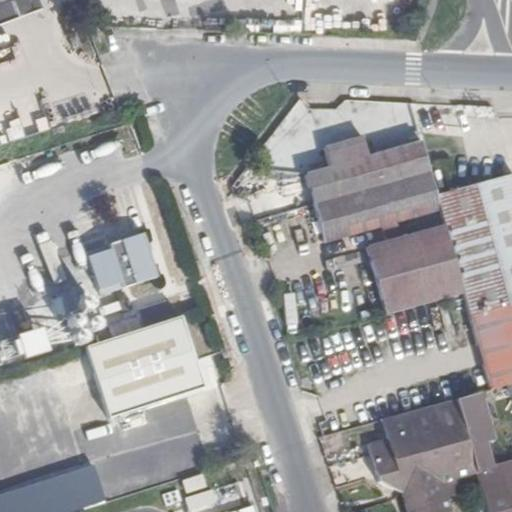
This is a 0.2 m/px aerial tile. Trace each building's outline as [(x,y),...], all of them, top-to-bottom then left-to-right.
[(306,176),(313,206),(429,174),(420,144),(368,158),(363,140),(324,151),(328,170),(306,176)] [(313,206),(324,242),(382,227),(395,223),(438,210),(436,196),(429,174),(313,206)] [(463,294),(489,390),(511,384),(511,175),(436,196),(438,210),(463,294)] [(366,248),(385,316),(463,294),(443,227),(400,239),(395,223),(382,227),(386,242),(366,248)] [(84,255),(100,298),(152,279),(137,236),(84,255)] [(80,348),(103,420),(198,390),(175,318),(80,348)] [(478,393),(455,400),(476,473),(486,470),(482,459),(487,457),(483,444),(492,441),(478,393)] [(401,511),(444,511),(443,506),(461,500),(457,485),(477,478),(476,473),(455,400),(381,421),(387,441),(367,447),(379,487),(397,497),(401,511)] [(487,457),(482,459),(486,470),(491,469),(487,457)] [(477,478),(486,511),(511,511),(511,462),(491,469),(486,470),(476,473),(477,478)] [(0,511),(71,511),(101,502),(90,466),(0,494),(0,511)]
